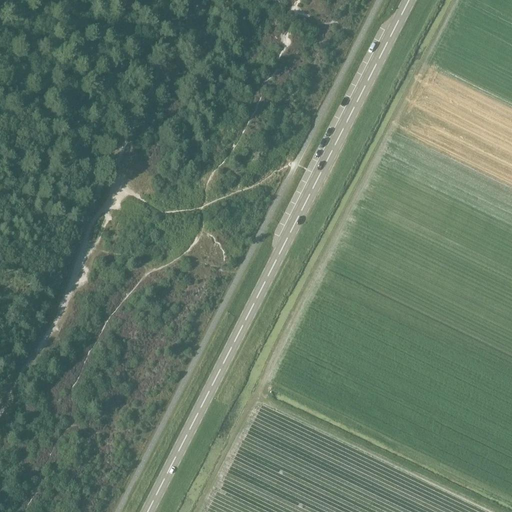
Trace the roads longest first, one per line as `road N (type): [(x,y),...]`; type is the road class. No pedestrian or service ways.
road 1 (track): [(194,511),(458,0)]
road 2 (secondary): [(147,511),(408,0)]
